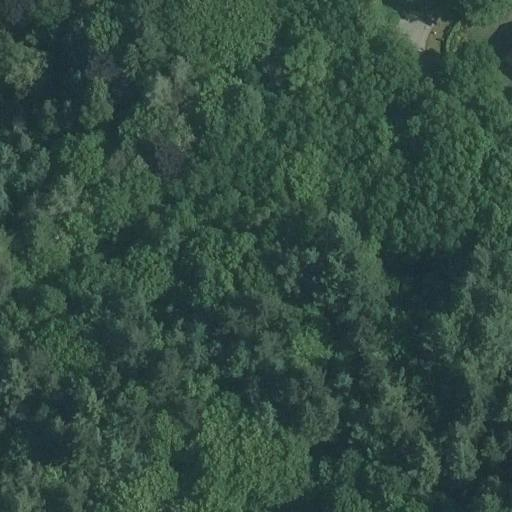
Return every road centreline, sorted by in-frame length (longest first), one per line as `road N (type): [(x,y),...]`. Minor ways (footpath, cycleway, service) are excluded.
road 1 (unclassified): [(0,336),(353,68),(408,36)]
road 2 (track): [(77,511),(73,407),(334,511)]
road 3 (unclassified): [(511,173),(439,94),(408,36)]
